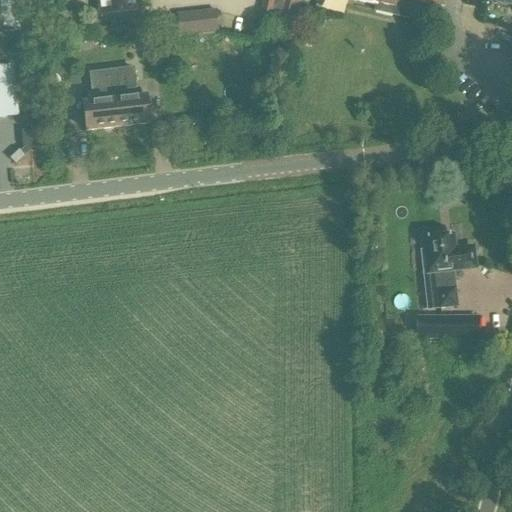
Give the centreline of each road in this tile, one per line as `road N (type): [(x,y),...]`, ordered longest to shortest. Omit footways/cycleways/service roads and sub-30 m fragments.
road 1 (tertiary): [(0,203),(363,159)]
road 2 (tertiary): [(511,141),(363,159)]
